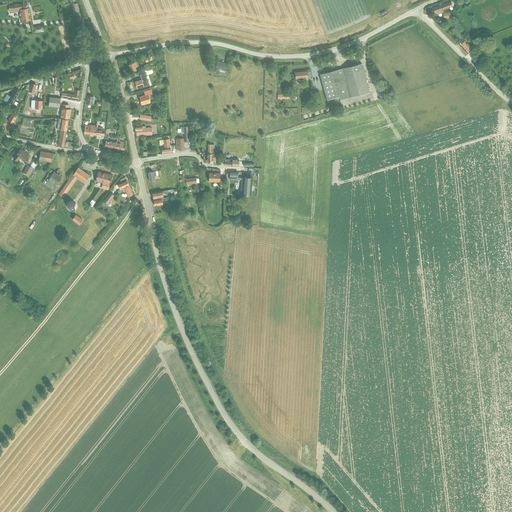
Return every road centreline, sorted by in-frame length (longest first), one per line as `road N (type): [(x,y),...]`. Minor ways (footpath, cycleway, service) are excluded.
road 1 (tertiary): [(332,511),(243,440),(204,378),(158,260),(137,163)]
road 2 (unclassified): [(107,55),(188,42),(309,55),(415,10)]
road 3 (track): [(143,191),(0,374)]
road 4 (unclassified): [(511,101),(415,10)]
